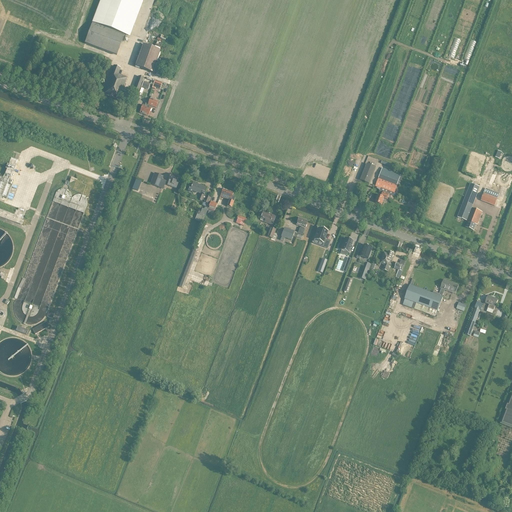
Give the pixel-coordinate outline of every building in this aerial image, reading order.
[(136,0),(100,0),(85,43),(116,55),(136,0)] [(448,57),(454,59),(461,40),(455,38),(448,57)] [(464,59),(469,61),(476,42),(471,40),(464,59)] [(160,51),(143,45),(135,66),(152,73),(160,51)] [(127,77),(118,74),(120,69),(113,66),(103,94),(119,100),(127,77)] [(144,78),(139,76),(134,90),(139,92),(144,78)] [(149,102),(144,114),(148,116),(151,108),(152,106),(156,108),(158,102),(150,99),(149,102)] [(143,105),(140,112),(144,114),(149,102),(146,101),(145,106),(143,105)] [(1,176),(0,178),(0,195),(1,195),(0,197),(6,200),(11,189),(10,189),(16,174),(13,173),(15,169),(12,167),(15,159),(12,158),(9,163),(8,163),(6,168),(7,169),(4,177),(1,176)] [(375,168),(367,165),(361,180),(369,183),(375,168)] [(389,194),(393,196),(393,193),(394,193),(400,176),(383,169),(376,186),(381,188),(378,195),(382,196),(383,191),(389,194)] [(489,183),(493,184),(497,173),(493,172),(489,183)] [(163,177),(155,174),(151,184),(162,188),(165,180),(162,179),(163,177)] [(179,177),(171,174),(169,180),(170,180),(168,185),(176,188),(179,182),(177,181),(179,177)] [(139,187),(142,181),(137,179),(133,190),(140,192),(141,188),(139,187)] [(209,203),(212,197),(205,194),(208,187),(194,182),(191,189),(202,193),(202,194),(201,194),(199,199),(202,200),(203,199),(206,200),(205,201),(209,203)] [(483,212),(471,207),(475,196),(476,196),(480,187),(471,183),(458,217),(469,221),(466,227),(474,230),(476,224),(478,225),(483,212)] [(224,188),(221,196),(229,200),(227,205),(232,207),(234,201),(235,197),(233,197),(234,193),(224,188)] [(382,196),(378,195),(375,202),(382,205),(384,198),(387,199),(389,194),(383,191),(382,196)] [(495,206),(498,199),(484,194),(482,200),(495,206)] [(214,211),(215,211),(217,204),(211,202),(207,211),(208,211),(211,212),(213,213),(214,211)] [(411,206),(409,212),(416,214),(419,205),(413,203),(411,206)] [(205,207),(204,209),(202,208),(200,214),(198,214),(197,214),(195,219),(197,220),(199,221),(202,222),(208,209),(205,207)] [(0,216),(20,224),(21,222),(23,223),(24,221),(23,220),(26,211),(19,209),(18,211),(17,210),(16,215),(0,208),(0,216)] [(272,226),(276,217),(263,212),(260,219),(265,221),(264,223),(272,226)] [(238,216),(236,219),(237,219),(236,223),(244,226),(247,219),(238,216)] [(299,218),(296,225),(301,227),(301,228),(300,228),(298,233),(303,235),(305,230),(304,229),(304,228),(305,228),(307,221),(299,218)] [(267,236),(273,239),(275,230),(270,228),(267,236)] [(281,237),(282,237),(280,240),(284,241),(285,238),(291,240),(294,232),(284,228),(281,237)] [(322,229),(319,228),(314,240),(323,243),(325,243),(324,247),(327,248),(330,241),(327,239),(326,241),(324,240),(327,231),(325,230),(325,229),(322,228),(322,229)] [(348,253),(353,240),(345,238),(345,239),(342,238),(340,243),(343,244),(341,250),(342,250),(341,253),(346,255),(347,252),(348,253)] [(368,246),(364,245),(361,253),(359,252),(356,257),(360,258),(361,256),(368,259),(372,248),(369,246),(368,246)] [(193,250),(179,286),(183,288),(197,251),(193,250)] [(389,251),(388,254),(385,252),(380,263),(385,265),(384,270),(389,272),(391,267),(389,267),(394,253),(389,251)] [(323,259),(319,269),(323,271),(327,260),(323,259)] [(365,266),(361,278),(365,279),(371,264),(367,263),(366,267),(365,266)] [(459,285),(444,279),(441,288),(442,288),(440,293),(439,296),(435,294),(413,286),(411,285),(406,299),(405,298),(403,305),(435,317),(438,311),(439,311),(444,297),(443,297),(445,290),(456,294),(459,285)] [(489,304),(488,308),(494,311),(495,307),(498,300),(488,296),(485,303),(489,304)] [(466,308),(468,302),(460,300),(458,306),(466,308)] [(477,302),(475,308),(481,310),(483,304),(477,302)] [(8,315),(8,314),(8,312),(7,311),(6,310),(5,310),(4,309),(2,309),(1,310),(0,311),(0,310),(0,317),(1,319),(2,319),(3,319),(5,319),(6,319),(7,318),(8,316),(8,315)] [(49,311),(47,316),(53,319),(55,313),(49,311)] [(472,316),(466,334),(470,336),(477,318),(472,316)] [(46,322),(32,329),(35,334),(49,327),(46,322)] [(511,393),(500,424),(511,428),(511,393)]
